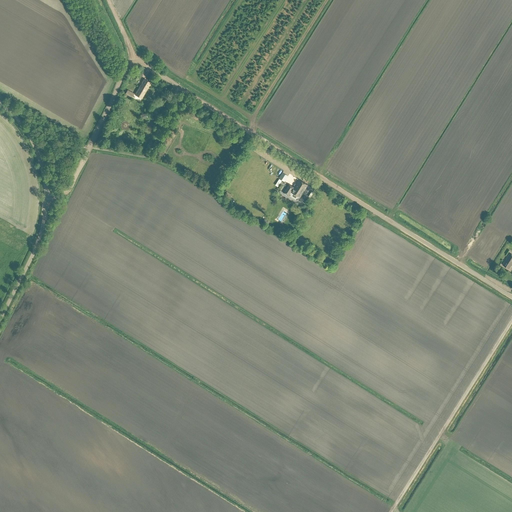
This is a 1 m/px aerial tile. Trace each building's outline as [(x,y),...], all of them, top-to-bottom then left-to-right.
[(149,83),(149,82),(144,79),(141,83),(139,82),(138,84),(140,85),(135,94),(141,98),(150,84),(149,83)] [(132,98),(134,93),(127,89),(125,94),(132,98)] [(285,182),(288,176),(282,172),(279,178),(285,182)] [(300,197),(308,185),(299,179),(294,187),(289,184),(284,193),(289,196),(291,192),(300,197)] [(509,269),(511,263),(511,254),(510,253),(502,265),(509,269)]
